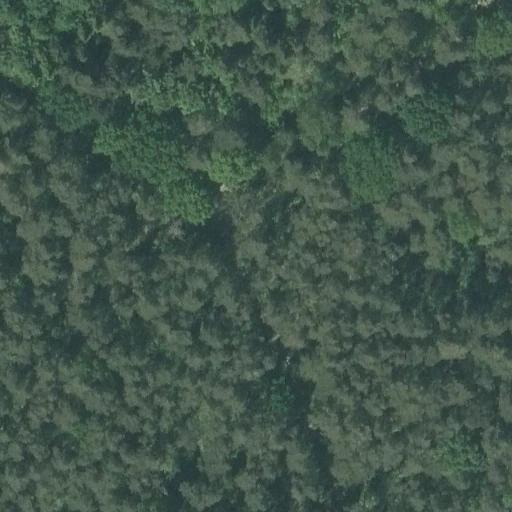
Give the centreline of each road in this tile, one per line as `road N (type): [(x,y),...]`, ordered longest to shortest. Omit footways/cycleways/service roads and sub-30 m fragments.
road 1 (track): [(360,511),(210,180)]
road 2 (track): [(480,0),(446,33),(210,180)]
road 3 (track): [(0,337),(210,180)]
road 4 (unknown): [(210,180),(141,128),(0,56)]
road 5 (track): [(210,180),(0,72)]
